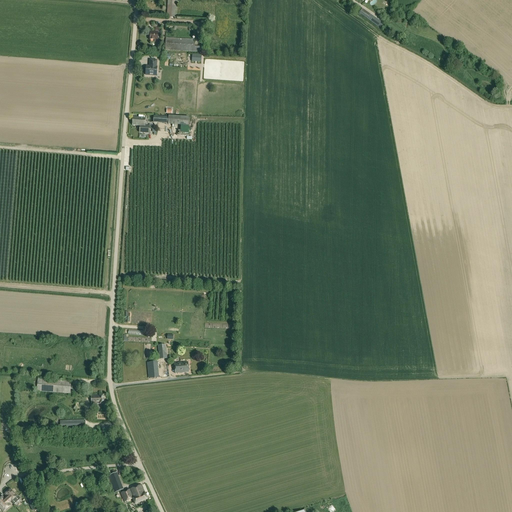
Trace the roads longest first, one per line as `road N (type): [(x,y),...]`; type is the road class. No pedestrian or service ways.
road 1 (unclassified): [(136,0),(110,386)]
road 2 (unclassified): [(0,488),(22,475),(139,464)]
